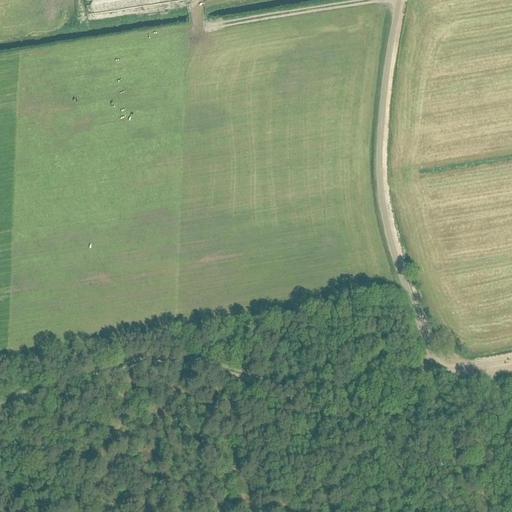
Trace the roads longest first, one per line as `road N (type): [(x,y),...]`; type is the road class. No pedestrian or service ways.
road 1 (track): [(0,410),(74,381),(166,363),(290,391),(445,367)]
road 2 (unclassified): [(511,361),(454,370),(438,364),(390,239),(380,142),(399,0)]
